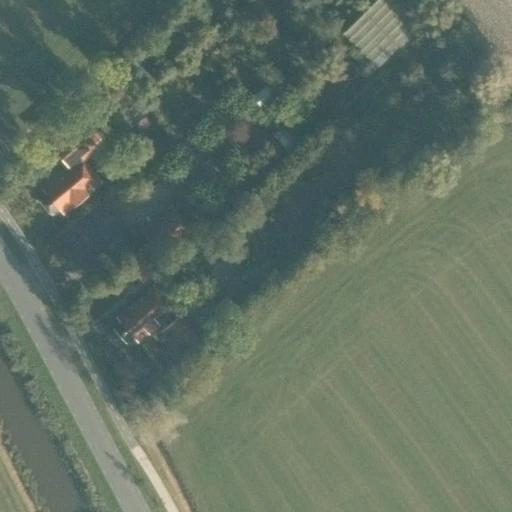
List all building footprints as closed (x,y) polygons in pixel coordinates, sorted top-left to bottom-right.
[(376,0),(364,12),(398,47),(419,26),(394,0),(376,0)] [(376,68),(398,47),(364,12),(342,34),(376,68)] [(115,84),(108,95),(117,101),(124,91),(115,84)] [(94,133),(81,117),(48,144),(67,167),(41,189),(46,195),(40,200),(52,215),(58,209),(63,215),(73,206),(73,207),(87,195),(101,183),(84,161),(104,145),(100,141),(107,135),(101,128),(94,133)] [(126,264),(141,282),(166,260),(163,257),(192,232),(169,204),(139,231),(150,244),(126,264)] [(175,309),(170,304),(153,285),(115,317),(120,323),(113,328),(126,343),(132,337),(137,343),(159,323),(165,329),(160,333),(182,359),(201,342),(179,317),(172,323),(166,317),(175,309)]
